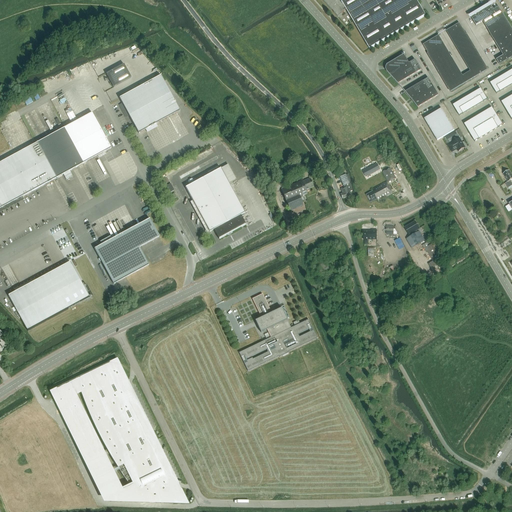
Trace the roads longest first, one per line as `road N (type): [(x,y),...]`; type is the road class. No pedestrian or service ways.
road 1 (unclassified): [(116,327),(209,503),(472,495),(489,474)]
road 2 (unclassified): [(489,474),(445,446),(369,305),(344,217)]
road 3 (unclassified): [(145,173),(90,75),(22,111)]
road 4 (tertiary): [(189,292),(344,217)]
road 5 (unclassified): [(0,253),(145,173)]
road 6 (unclassified): [(445,181),(361,65)]
road 7 (residential): [(344,217),(321,153),(274,99)]
road 8 (unclassified): [(274,99),(183,0)]
road 9 (tertiary): [(0,393),(116,327)]
road 10 (unclassified): [(445,181),(511,295)]
road 11 (unclassified): [(189,292),(188,254),(145,173)]
road 12 (unclassified): [(361,65),(470,0)]
